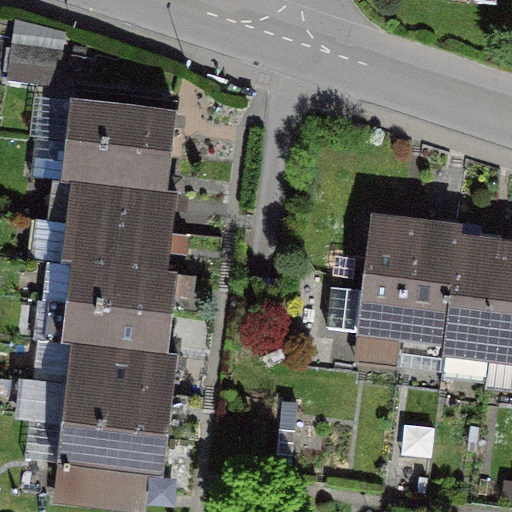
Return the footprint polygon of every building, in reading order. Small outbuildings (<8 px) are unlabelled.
[(60,53),(11,46),(7,77),(56,84),(60,53)] [(175,113),(71,101),(67,142),(170,154),(175,113)] [(36,138),(32,178),(72,182),(165,193),(170,154),(67,142),(36,138)] [(72,182),(67,222),(171,234),(176,194),(165,193),(72,182)] [(167,273),(171,234),(67,222),(38,219),(33,257),(71,262),(167,273)] [(401,337),(415,225),(370,220),(356,332),(401,337)] [(445,343),(458,240),(459,230),(415,225),(401,337),(445,343)] [(487,357),(501,246),(458,240),(445,343),(444,352),(487,357)] [(511,360),(511,246),(501,246),(487,357),(511,360)] [(71,262),(66,303),(171,315),(174,293),(188,295),(191,276),(167,273),(71,262)] [(171,315),(66,303),(62,342),(71,344),(166,355),(171,315)] [(166,355),(71,344),(66,383),(172,395),(176,356),(166,355)] [(172,395),(66,383),(61,423),(167,435),(172,395)] [(167,435),(61,423),(53,496),(113,503),(114,493),(134,495),(137,472),(162,475),(167,435)]
